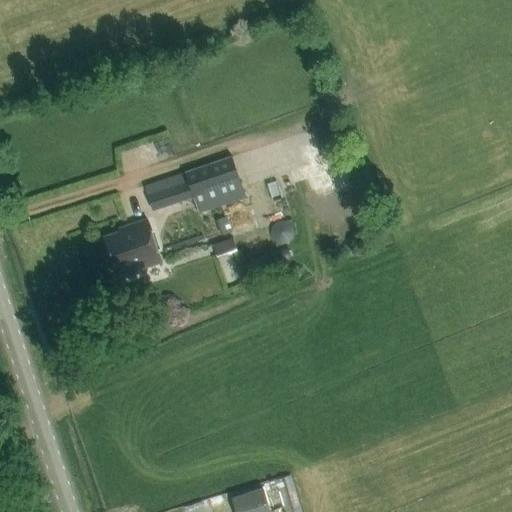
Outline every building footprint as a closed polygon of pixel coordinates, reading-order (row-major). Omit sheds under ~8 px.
[(127,168),(177,157),(171,130),(121,142),(127,168)] [(193,198),(188,182),(147,196),(152,211),(193,198)] [(193,198),(195,206),(198,213),(241,199),(236,183),(193,198)] [(231,215),(214,219),(218,239),(235,235),(231,215)] [(105,237),(117,273),(131,268),(133,272),(163,261),(148,218),(131,224),(132,227),(105,237)] [(270,230),(270,232),(270,234),(270,235),(271,237),(271,238),(273,240),(275,241),(277,242),(278,243),(281,243),(283,243),(285,243),(287,242),(289,240),(291,239),(292,237),(292,236),(293,234),(293,232),(293,231),(292,228),(292,227),(291,226),(290,224),(288,222),(286,221),(285,221),(282,220),(279,220),(277,221),(275,222),(273,224),(271,226),(270,228),(270,230)] [(217,252),(239,247),(237,237),(215,242),(217,252)] [(304,511),(294,472),(264,480),(272,511),(304,511)] [(271,511),(264,485),(231,495),(235,511),(271,511)]
